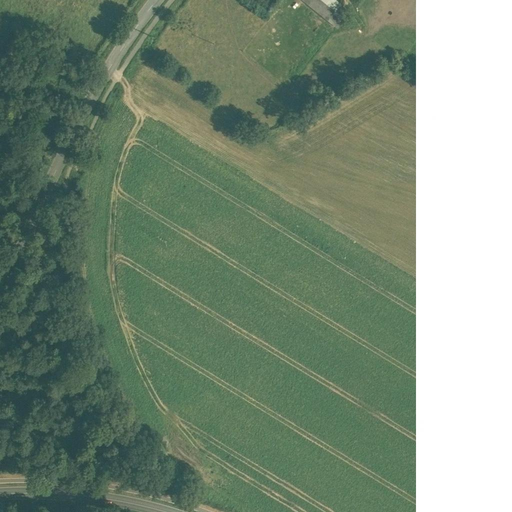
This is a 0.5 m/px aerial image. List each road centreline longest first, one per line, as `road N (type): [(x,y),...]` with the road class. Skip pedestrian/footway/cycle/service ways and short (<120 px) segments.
road 1 (secondary): [(157,0),(55,171),(0,298)]
road 2 (secondary): [(169,511),(94,498),(0,496)]
road 3 (unknown): [(45,194),(0,56)]
